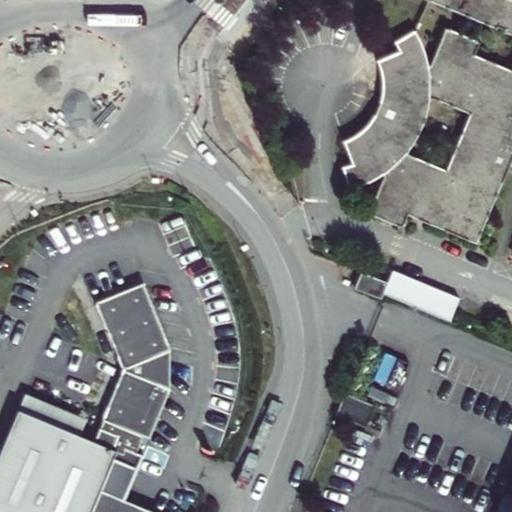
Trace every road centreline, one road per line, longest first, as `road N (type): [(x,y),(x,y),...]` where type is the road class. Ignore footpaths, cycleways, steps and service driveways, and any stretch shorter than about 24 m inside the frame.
road 1 (residential): [(169,122),(265,225),(301,309),(301,380),(253,511)]
road 2 (unknown): [(376,511),(442,347),(456,340),(511,362)]
road 3 (residential): [(169,122),(0,199)]
